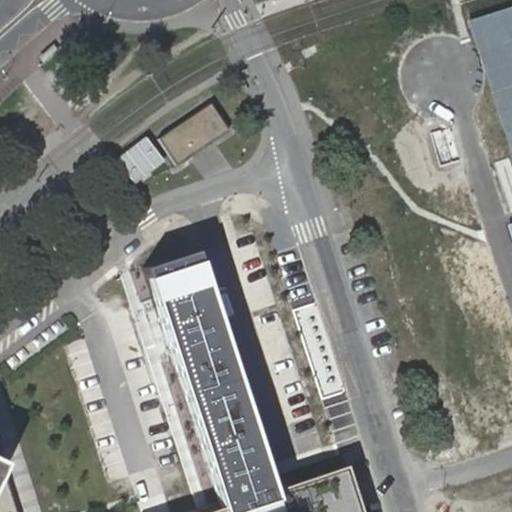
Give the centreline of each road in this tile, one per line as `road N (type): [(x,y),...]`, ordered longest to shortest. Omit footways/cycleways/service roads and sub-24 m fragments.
road 1 (residential): [(406,511),(294,172)]
road 2 (residential): [(0,335),(169,205),(294,172)]
road 3 (unclassified): [(294,172),(280,114),(231,0)]
